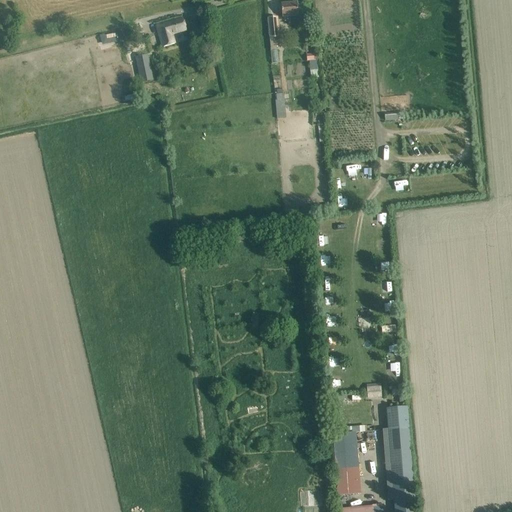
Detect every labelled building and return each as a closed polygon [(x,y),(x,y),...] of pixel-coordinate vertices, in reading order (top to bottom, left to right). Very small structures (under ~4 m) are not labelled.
[(298,15),(298,13),(297,3),(281,4),(282,16),(298,15)] [(278,46),(281,46),(279,17),(268,18),(271,50),(277,50),(278,46)] [(182,18),(156,26),(163,47),(174,44),(171,35),(186,31),(182,18)] [(317,54),(306,55),(307,62),(318,61),(317,54)] [(161,76),(156,56),(150,57),(154,77),(161,76)] [(276,94),(276,101),(284,101),(284,93),(276,94)] [(237,241),(246,240),(245,229),(235,230),(237,241)] [(390,240),(379,240),(379,252),(390,252),(390,240)] [(379,259),(379,270),(389,270),(390,260),(379,259)] [(381,384),(366,385),(367,399),(381,398),(381,384)] [(415,511),(408,429),(389,431),(395,511),(415,511)] [(357,468),(335,469),(336,495),(359,493),(357,468)]
